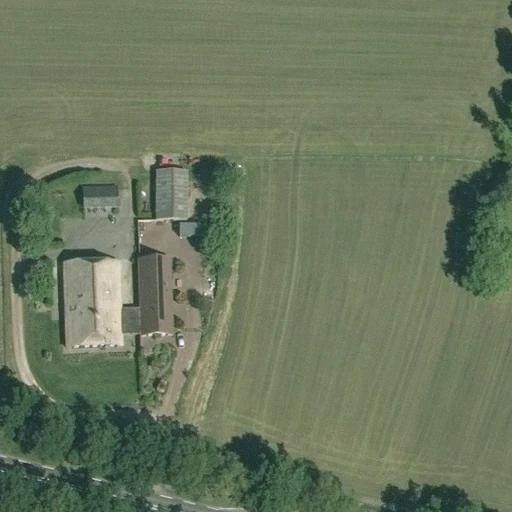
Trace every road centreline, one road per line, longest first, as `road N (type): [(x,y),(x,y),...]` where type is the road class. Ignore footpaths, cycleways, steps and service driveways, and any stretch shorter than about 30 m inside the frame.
road 1 (track): [(41,397),(20,361),(18,201),(40,177),(91,162)]
road 2 (primary): [(169,511),(0,469)]
